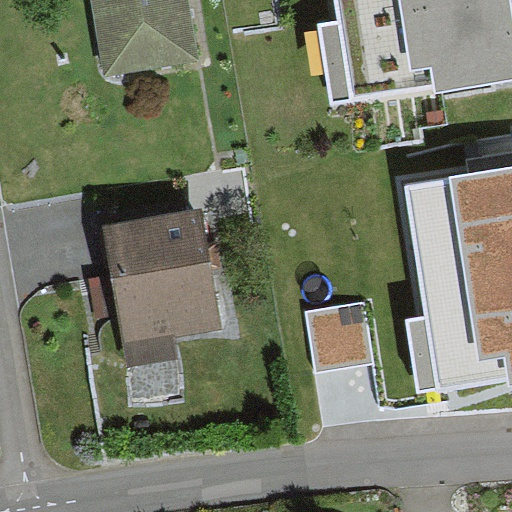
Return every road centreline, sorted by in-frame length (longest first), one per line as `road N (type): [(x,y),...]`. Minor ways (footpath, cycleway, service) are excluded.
road 1 (residential): [(511,453),(257,472),(31,507)]
road 2 (residential): [(31,507),(0,318)]
